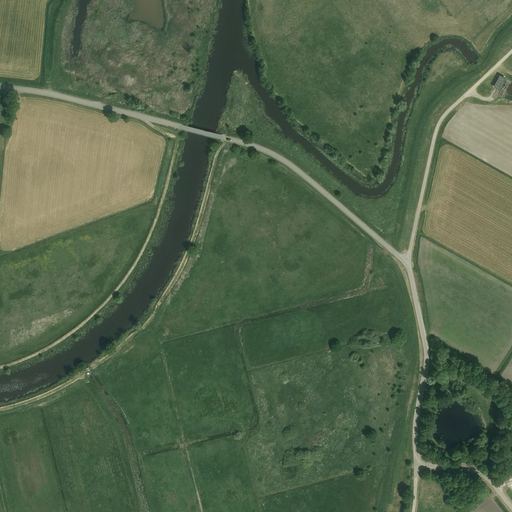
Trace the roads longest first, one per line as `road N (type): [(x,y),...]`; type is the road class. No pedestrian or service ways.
road 1 (unclassified): [(407,265),(437,126),(511,50)]
road 2 (unclassified): [(225,138),(0,87)]
road 3 (unclassified): [(225,138),(290,164),(407,265)]
road 4 (unclassified): [(419,459),(415,421),(426,346),(407,265)]
